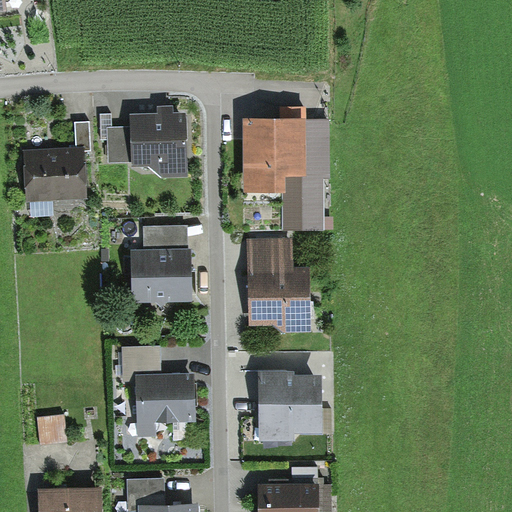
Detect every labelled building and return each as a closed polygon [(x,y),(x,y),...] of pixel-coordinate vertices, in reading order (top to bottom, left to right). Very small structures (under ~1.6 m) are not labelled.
[(184,170),(183,116),(131,117),(132,128),(105,129),(105,161),(134,161),(134,171),(184,170)] [(73,152),(26,153),(27,199),(82,198),(81,145),(88,145),(88,122),(72,122),(73,152)] [(323,122),(246,123),(247,191),(285,190),(285,227),(319,226),(319,175),(324,175),(323,122)] [(147,253),(131,254),(133,298),(187,297),(185,228),(146,229),(147,253)] [(247,242),(248,320),(307,319),(306,271),(286,271),(285,241),(247,242)] [(190,418),(189,374),(138,375),(139,419),(190,418)] [(316,377),(258,376),(257,436),(292,436),(292,429),(316,429),(316,377)] [(65,441),(63,416),(39,418),(41,443),(65,441)] [(313,511),(312,485),(261,487),(261,511),(313,511)] [(103,511),(103,486),(39,489),(39,511),(103,511)]
